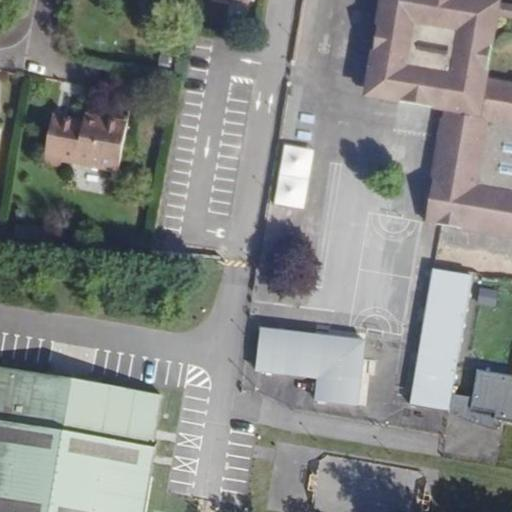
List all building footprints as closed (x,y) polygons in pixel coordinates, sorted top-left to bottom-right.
[(435,107),(418,219),(511,233),(511,83),(476,78),(488,0),(372,0),(357,95),(435,107)] [(511,2),(495,0),(491,0),(490,13),(511,16),(511,2)] [(107,170),(116,121),(89,116),(87,120),(73,118),(73,120),(41,114),(32,161),(50,164),(51,159),(107,170)] [(307,209),(314,149),(283,145),(276,206),(307,209)] [(464,272),(426,265),(435,276),(474,281),(464,272)] [(451,410),(474,281),(435,276),(414,404),(451,410)] [(269,331),(262,369),(324,381),(321,402),(357,409),(368,349),(269,331)] [(0,511),(138,511),(151,435),(149,435),(157,381),(0,353),(0,511)]
